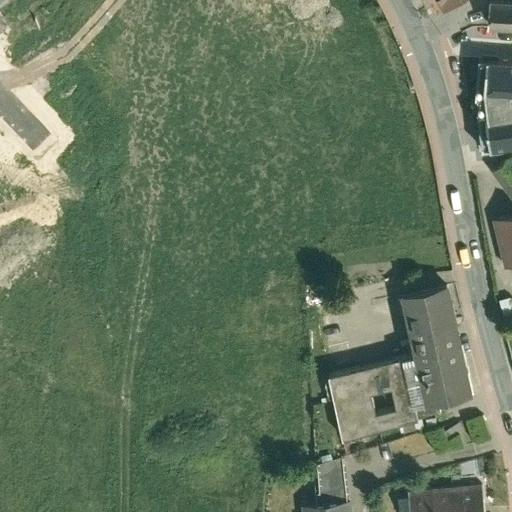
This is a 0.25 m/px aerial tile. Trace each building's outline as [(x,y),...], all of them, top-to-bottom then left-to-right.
[(511,0),(482,0),(481,24),(511,26),(511,0)] [(511,59),(478,58),(476,98),(480,128),(511,125),(511,59)] [(511,142),(511,125),(480,128),(481,146),(511,142)] [(511,161),(508,155),(491,167),(511,196),(511,161)] [(511,207),(488,214),(499,262),(509,259),(511,270),(511,269),(511,207)] [(410,402),(421,400),(470,389),(443,279),(395,291),(409,351),(321,371),(336,435),(414,418),(410,402)] [(511,311),(507,290),(494,294),(500,318),(511,315),(511,311)] [(320,502),(347,499),(342,454),(319,460),(320,502)] [(482,511),(480,484),(404,490),(404,495),(393,496),(394,511),(482,511)] [(348,511),(347,499),(320,502),(297,504),(297,511),(348,511)]
